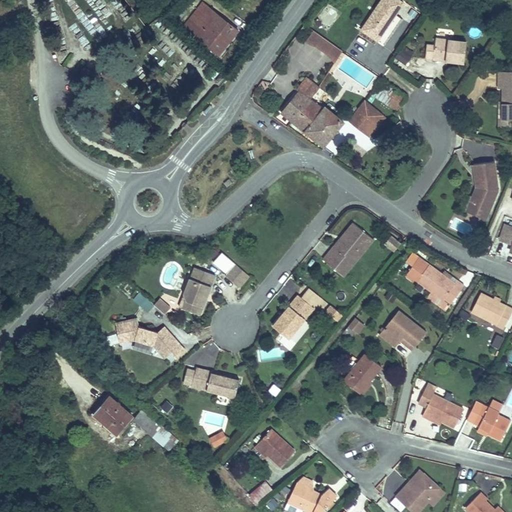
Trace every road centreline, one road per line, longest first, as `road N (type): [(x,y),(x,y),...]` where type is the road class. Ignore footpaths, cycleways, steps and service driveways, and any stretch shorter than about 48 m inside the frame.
road 1 (residential): [(165,213),(206,225),(275,163),(316,157),(453,245),(511,271)]
road 2 (residential): [(132,188),(87,165),(53,131),(28,0)]
road 3 (secondary): [(190,151),(305,0)]
road 4 (secondary): [(0,349),(95,252)]
road 5 (residential): [(391,439),(349,419),(323,442),(359,476)]
road 6 (residential): [(511,469),(391,439)]
